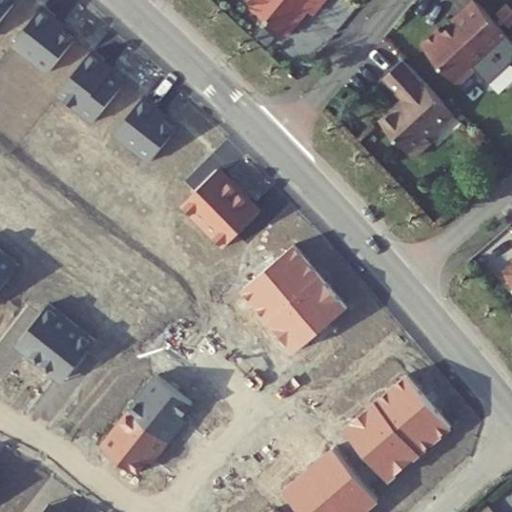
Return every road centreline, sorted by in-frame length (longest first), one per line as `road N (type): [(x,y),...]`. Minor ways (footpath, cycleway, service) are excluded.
road 1 (tertiary): [(125,0),(277,146)]
road 2 (residential): [(277,146),(399,0)]
road 3 (tertiary): [(277,146),(401,281)]
road 4 (tertiary): [(401,281),(511,415)]
road 5 (residential): [(141,511),(0,415)]
road 6 (residential): [(511,187),(401,281)]
